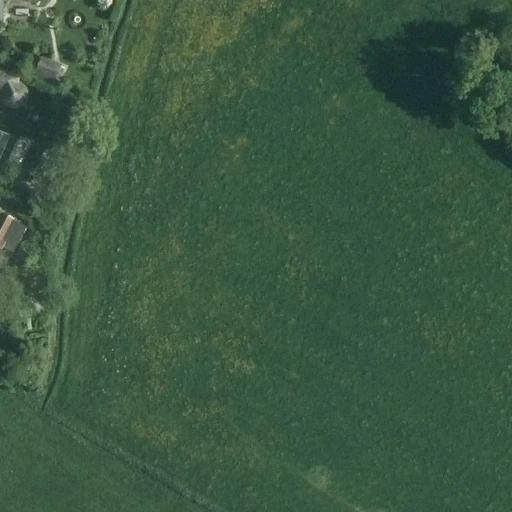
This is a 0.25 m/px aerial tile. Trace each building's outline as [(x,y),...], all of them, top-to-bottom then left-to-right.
[(0,0),(0,21),(3,21),(2,0),(25,0),(26,1),(29,4),(42,3),(44,0),(0,0)] [(62,67),(40,58),(34,73),(55,82),(62,67)] [(0,102),(2,105),(7,110),(11,111),(17,110),(20,108),(24,105),(27,100),(27,94),(25,88),(22,84),(18,83),(20,77),(0,70),(0,102)] [(0,164),(12,170),(19,156),(10,152),(6,150),(9,140),(0,136),(0,164)] [(45,173),(52,154),(36,148),(29,166),(45,173)] [(51,195),(45,209),(51,212),(58,197),(51,195)] [(0,255),(3,250),(11,256),(27,228),(4,216),(0,222),(0,255)] [(30,320),(22,321),(23,331),(31,330),(30,320)]
